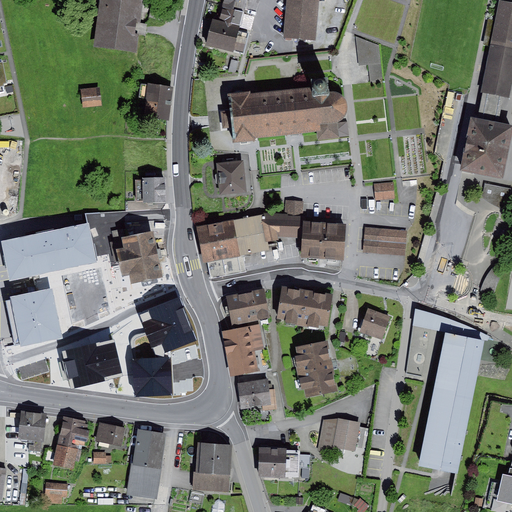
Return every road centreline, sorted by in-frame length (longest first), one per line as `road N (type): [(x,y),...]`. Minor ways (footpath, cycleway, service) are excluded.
road 1 (residential): [(204,290),(294,271),(411,295),(428,284),(471,95)]
road 2 (secondary): [(196,0),(180,159),(204,290)]
road 3 (secondary): [(218,406),(169,415),(0,392)]
road 4 (residential): [(0,390),(110,341),(119,323)]
